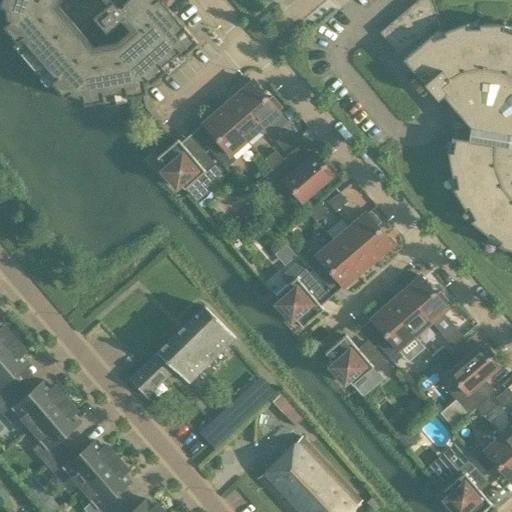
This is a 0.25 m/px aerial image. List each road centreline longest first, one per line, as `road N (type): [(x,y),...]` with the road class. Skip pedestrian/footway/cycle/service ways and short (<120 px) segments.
road 1 (residential): [(511,347),(251,50)]
road 2 (residential): [(0,259),(217,511)]
road 3 (residential): [(361,29),(428,106),(429,123),(411,136),(396,133),(341,68),(340,48)]
